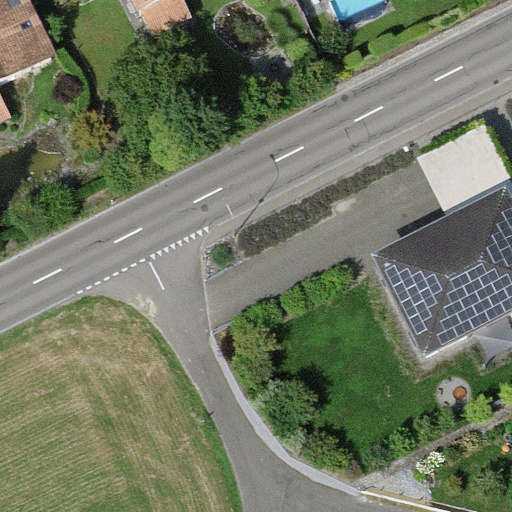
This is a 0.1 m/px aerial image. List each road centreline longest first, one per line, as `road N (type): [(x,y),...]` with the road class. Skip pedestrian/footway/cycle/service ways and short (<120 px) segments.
road 1 (tertiary): [(511,44),(0,303)]
road 2 (track): [(346,511),(281,495),(134,234)]
